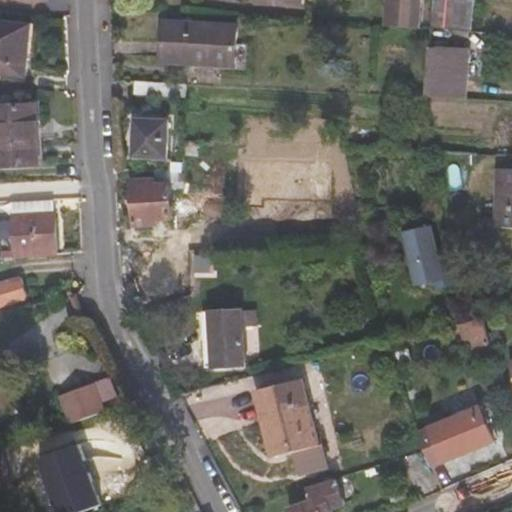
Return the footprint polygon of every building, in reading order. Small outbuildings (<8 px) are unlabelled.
[(395,0),(393,25),(425,27),(427,0),(395,0)] [(451,3),(448,26),(471,27),(473,4),(451,3)] [(241,24),(169,20),(167,57),(239,62),(241,24)] [(0,23),(0,73),(30,77),(35,27),(0,23)] [(435,95),(474,97),(476,51),(441,49),(435,95)] [(159,76),(134,74),(133,89),(159,90),(159,76)] [(159,76),(159,90),(184,92),(184,78),(159,76)] [(0,102),(0,164),(41,161),(35,100),(0,102)] [(136,117),(139,151),(173,149),(171,114),(136,117)] [(186,133),(186,144),(202,146),(202,134),(186,133)] [(511,166),(495,166),(492,222),(511,223),(511,166)] [(134,177),(138,221),(160,220),(159,214),(180,213),(177,178),(157,179),(156,174),(134,177)] [(19,204),(23,248),(66,243),(62,199),(58,200),(57,187),(19,191),(20,203),(19,204)] [(160,220),(138,221),(139,238),(161,237),(160,220)] [(434,223),(403,230),(415,284),(447,277),(434,223)] [(0,282),(0,301),(35,290),(30,273),(0,282)] [(222,335),(224,356),(248,355),(256,355),(252,304),(222,304),(222,335)] [(453,330),(456,342),(474,337),(471,325),(453,330)] [(278,450),(302,444),(322,439),(319,425),(304,372),(260,384),(278,450)] [(69,386),(80,415),(112,402),(101,374),(69,386)] [(425,429),(431,448),(435,463),(449,458),(450,459),(501,443),(490,408),(442,422),(442,423),(425,429)] [(322,439),(302,444),(307,465),(334,458),(325,424),(319,425),(322,439)] [(6,443),(0,445),(0,469),(13,465),(6,443)] [(295,505),(297,511),(312,511),(333,505),(348,500),(339,476),(313,485),(316,496),(295,505)]
